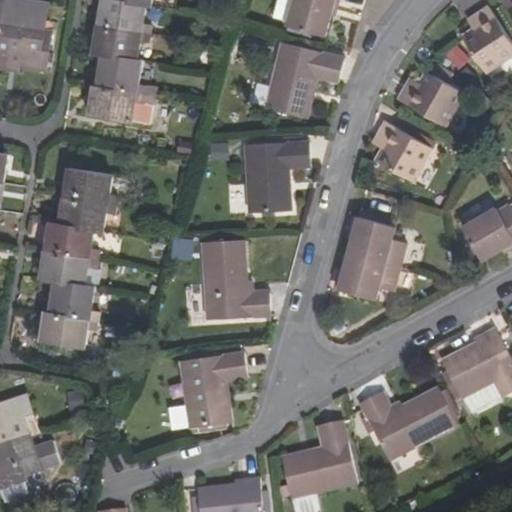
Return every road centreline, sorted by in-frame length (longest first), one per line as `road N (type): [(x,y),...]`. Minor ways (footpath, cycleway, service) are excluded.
road 1 (residential): [(307,399),(294,342),(349,135),(377,66),(425,0)]
road 2 (residential): [(511,276),(307,399)]
road 3 (residential): [(307,399),(249,441),(100,493)]
